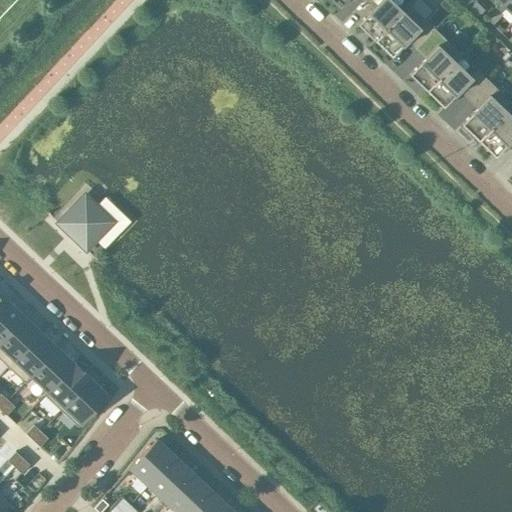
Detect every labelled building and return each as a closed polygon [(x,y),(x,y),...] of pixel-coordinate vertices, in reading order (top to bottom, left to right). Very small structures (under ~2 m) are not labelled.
[(365,0),(373,8),(358,24),(375,41),(403,12),(390,0),(365,0)] [(456,4),(451,0),(443,0),(439,4),(448,12),(456,4)] [(511,12),(511,0),(503,0),(501,2),(511,12)] [(474,1),(469,7),(477,15),(483,9),(474,1)] [(426,21),(409,5),(403,12),(375,41),(392,57),(408,41),(416,49),(435,30),(435,29),(447,17),(438,8),(426,21)] [(503,17),(496,10),(488,19),(494,25),(503,17)] [(455,62),(462,55),(435,30),(416,49),(425,58),(409,74),(426,91),(454,61),(455,62)] [(468,99),(487,79),(477,70),(470,77),(455,62),(454,61),(426,91),(443,107),(459,91),(468,99)] [(506,111),(490,96),(497,89),(487,79),(468,99),(477,108),(461,124),(478,140),(506,111)] [(511,141),(511,116),(506,111),(478,140),(495,157),(511,141)] [(85,194),(57,223),(86,250),(113,222),(85,194)] [(7,301),(0,308),(0,341),(24,316),(7,301)] [(24,316),(0,341),(0,359),(8,367),(40,332),(24,316)] [(40,332),(8,367),(24,382),(57,348),(40,332)] [(57,348),(24,382),(25,383),(32,376),(47,390),(43,394),(44,395),(74,363),(57,348)] [(74,363),(44,395),(61,410),(90,379),(74,363)] [(90,379),(61,410),(78,427),(108,395),(90,379)] [(8,400),(0,408),(0,409),(6,415),(15,406),(8,400)] [(34,425),(26,433),(33,440),(41,431),(34,425)] [(41,431),(33,440),(40,447),(48,438),(41,431)] [(148,485),(174,457),(156,440),(130,468),(148,485)] [(15,451),(7,460),(14,467),(22,458),(15,451)] [(165,501),(192,473),(174,457),(148,485),(165,501)] [(22,458),(14,467),(21,473),(29,464),(22,458)] [(176,511),(187,511),(209,489),(192,473),(165,501),(176,511)] [(220,511),(227,506),(209,489),(187,511),(220,511)] [(0,494),(0,511),(1,511),(10,504),(0,494)] [(123,498),(111,511),(134,511),(137,509),(123,498)] [(102,499),(94,508),(98,511),(100,511),(108,504),(102,499)]
